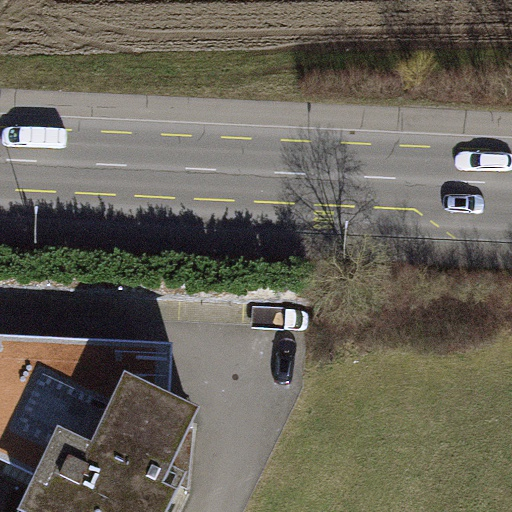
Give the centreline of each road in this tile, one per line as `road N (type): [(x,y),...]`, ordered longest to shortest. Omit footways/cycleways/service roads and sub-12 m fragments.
road 1 (secondary): [(511,180),(0,160)]
road 2 (unknown): [(228,511),(267,421),(269,359),(239,345),(0,336)]
